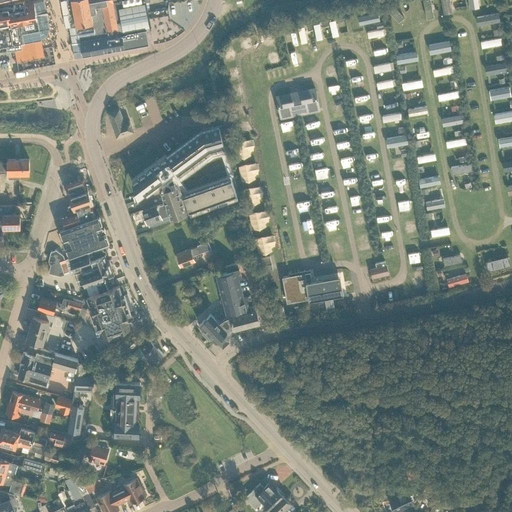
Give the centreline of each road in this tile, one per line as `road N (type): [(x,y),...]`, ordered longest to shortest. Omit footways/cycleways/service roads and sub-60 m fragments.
road 1 (unclassified): [(209,372),(268,336),(511,285)]
road 2 (secondary): [(209,372),(141,283),(91,124)]
road 3 (tertiary): [(91,124),(114,83),(198,35),(214,0)]
road 4 (residential): [(27,273),(55,154),(35,140),(0,141)]
road 5 (unknown): [(95,153),(149,142),(168,129),(164,59)]
road 6 (residential): [(151,511),(284,450)]
road 7 (residential): [(0,82),(62,74),(91,124)]
